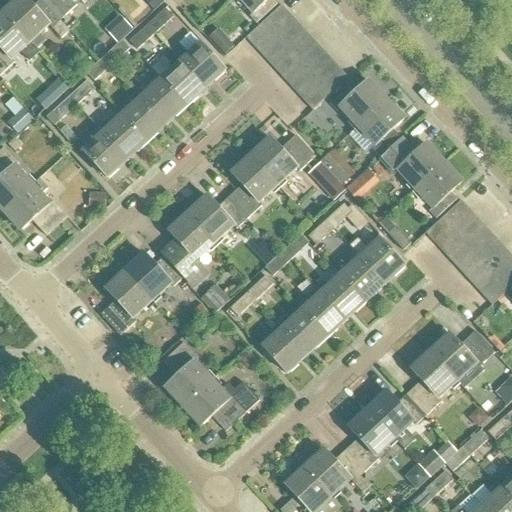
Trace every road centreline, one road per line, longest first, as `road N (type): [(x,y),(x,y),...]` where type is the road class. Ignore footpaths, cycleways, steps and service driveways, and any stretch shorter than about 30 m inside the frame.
road 1 (residential): [(212,497),(445,280)]
road 2 (residential): [(35,299),(267,85)]
road 3 (residential): [(345,0),(511,180)]
road 4 (unclassified): [(394,0),(511,126)]
road 5 (unclassified): [(100,375),(212,497)]
road 6 (unclassified): [(100,375),(0,469)]
